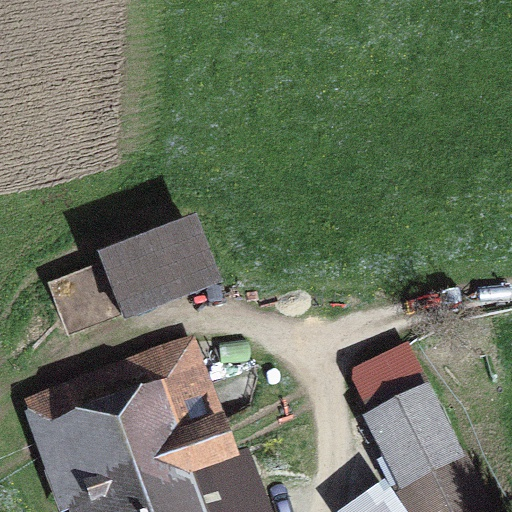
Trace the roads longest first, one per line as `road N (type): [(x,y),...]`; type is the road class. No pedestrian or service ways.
road 1 (track): [(332,511),(342,436),(328,379),(291,336),(219,322)]
road 2 (track): [(511,299),(370,328),(313,362)]
